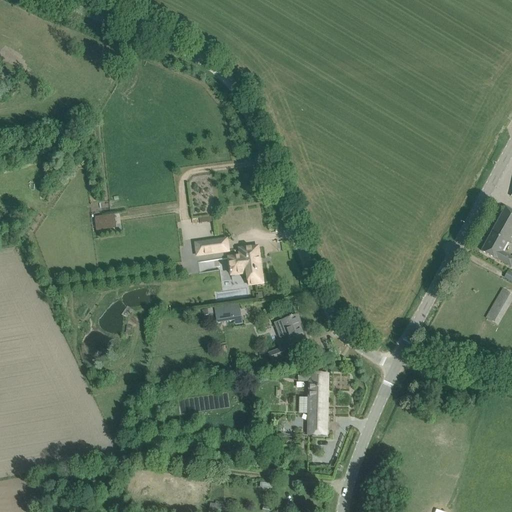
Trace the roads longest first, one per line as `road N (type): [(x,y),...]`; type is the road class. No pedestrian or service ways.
road 1 (unclassified): [(398,362),(363,351),(342,333),(246,105),(223,72),(58,0)]
road 2 (unclassified): [(398,362),(511,147)]
road 3 (unclassified): [(342,511),(398,362)]
